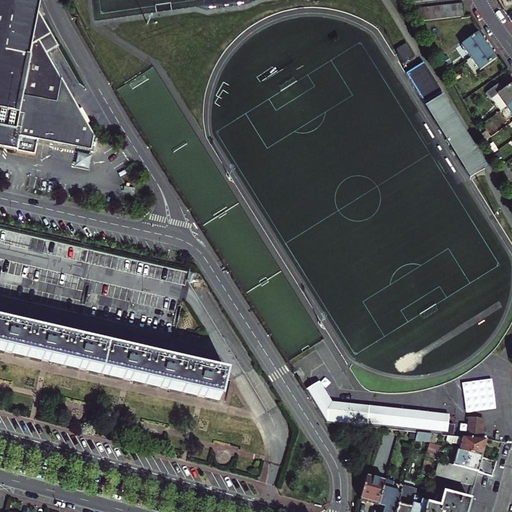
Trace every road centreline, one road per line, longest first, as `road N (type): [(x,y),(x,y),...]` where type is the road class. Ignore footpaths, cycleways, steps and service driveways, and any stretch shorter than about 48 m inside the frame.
road 1 (residential): [(166,236),(204,258),(337,465),(340,511)]
road 2 (secondary): [(276,511),(0,436)]
road 3 (residential): [(53,0),(162,193),(166,236)]
road 4 (residential): [(166,236),(0,197)]
road 5 (secondary): [(0,476),(128,511)]
